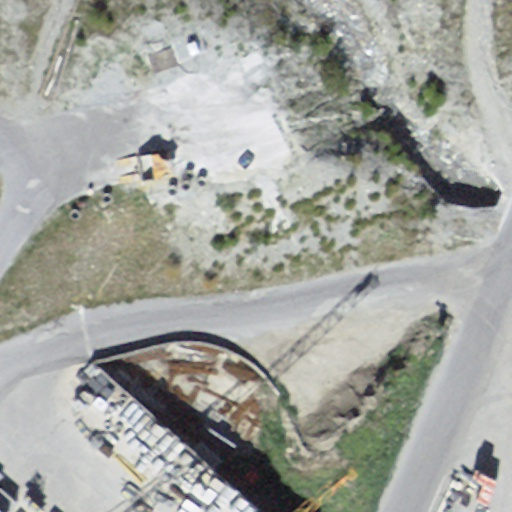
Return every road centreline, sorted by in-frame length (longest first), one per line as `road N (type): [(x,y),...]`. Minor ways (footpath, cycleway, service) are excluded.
road 1 (unclassified): [(511,260),(403,511)]
road 2 (track): [(481,0),(494,135),(511,161)]
